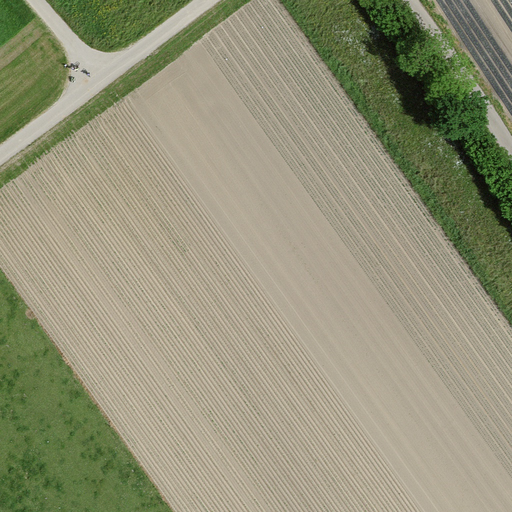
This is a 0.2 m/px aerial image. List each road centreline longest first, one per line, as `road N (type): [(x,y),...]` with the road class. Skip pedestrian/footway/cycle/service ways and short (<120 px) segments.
road 1 (unclassified): [(0,158),(211,0)]
road 2 (residential): [(511,162),(402,0)]
